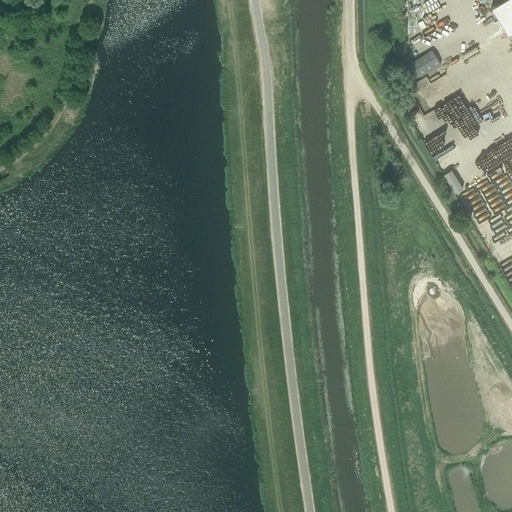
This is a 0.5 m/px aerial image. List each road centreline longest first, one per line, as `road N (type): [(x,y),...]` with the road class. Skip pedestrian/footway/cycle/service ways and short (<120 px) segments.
road 1 (unclassified): [(307,511),(255,0)]
road 2 (track): [(392,511),(358,248),(350,72)]
road 3 (track): [(350,72),(511,328)]
road 4 (track): [(93,0),(71,83),(38,137),(0,161)]
